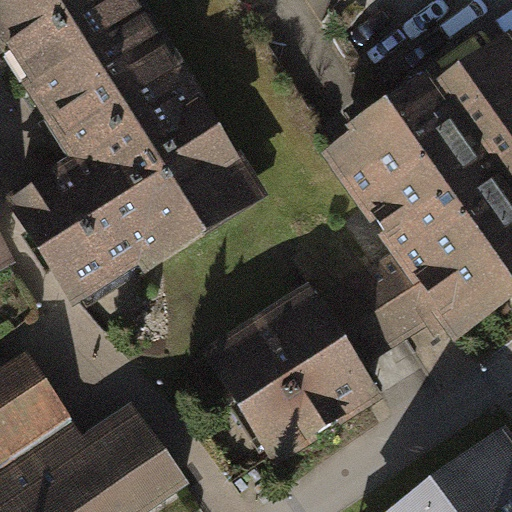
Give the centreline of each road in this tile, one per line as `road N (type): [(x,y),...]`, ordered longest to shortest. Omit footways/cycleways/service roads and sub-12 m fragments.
road 1 (residential): [(0,217),(68,337),(153,399),(228,511)]
road 2 (residential): [(511,362),(302,511)]
